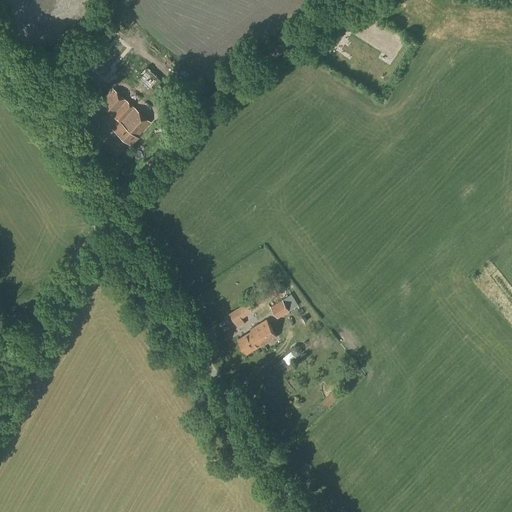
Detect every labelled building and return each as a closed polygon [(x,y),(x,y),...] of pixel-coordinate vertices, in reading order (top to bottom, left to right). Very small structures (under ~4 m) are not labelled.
[(162,100),(171,88),(147,67),(136,78),(162,100)] [(131,145),(138,137),(137,137),(150,122),(113,88),(99,104),(120,122),(113,129),(131,145)] [(237,328),(245,323),(241,318),(282,293),(277,285),(229,314),(237,328)] [(277,318),(289,311),(282,299),(270,307),(277,318)] [(261,347),(277,337),(266,320),(250,330),(251,331),(238,340),(246,353),(260,345),(261,347)] [(285,355),(288,362),(296,358),(293,351),(285,355)] [(330,407),(345,394),(339,388),(324,401),(330,407)]
